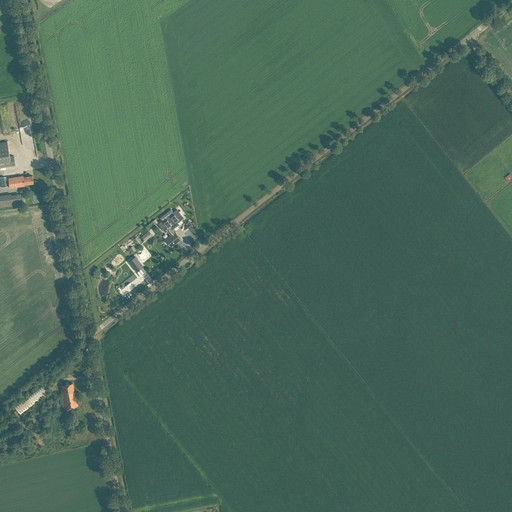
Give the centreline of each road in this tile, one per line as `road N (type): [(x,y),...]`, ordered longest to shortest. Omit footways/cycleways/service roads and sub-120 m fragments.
road 1 (unclassified): [(85,334),(466,37)]
road 2 (unclassified): [(85,334),(19,0)]
road 3 (unclassified): [(121,511),(85,334)]
